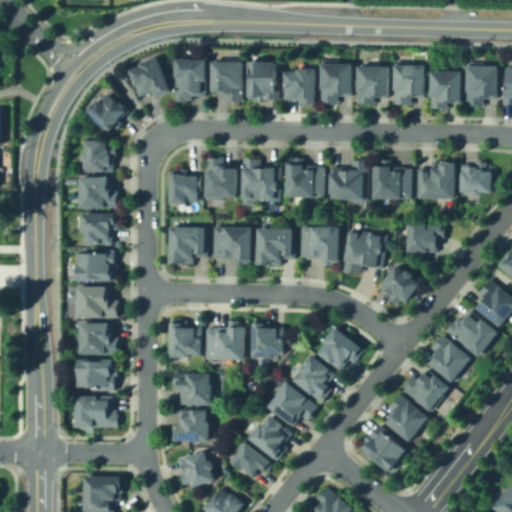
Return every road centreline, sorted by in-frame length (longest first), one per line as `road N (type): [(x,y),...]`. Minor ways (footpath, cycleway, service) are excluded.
road 1 (residential): [(267,511),(511,206)]
road 2 (residential): [(166,511),(144,452),(145,157),(156,135)]
road 3 (tertiary): [(146,24),(511,27)]
road 4 (residential): [(156,135),(190,125),(511,134)]
road 5 (tertiary): [(37,511),(34,156)]
road 6 (residential): [(145,288),(301,291),(344,302),(403,339)]
road 7 (tertiary): [(34,156),(81,74),(146,24)]
road 8 (residential): [(417,511),(511,391)]
road 9 (residential): [(144,452),(0,450)]
road 10 (tertiary): [(90,45),(41,107),(34,156)]
